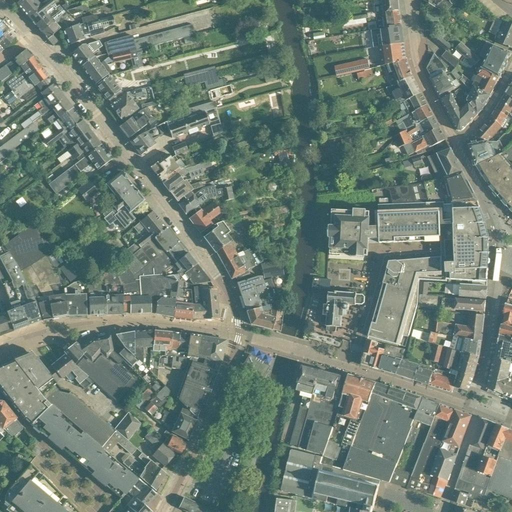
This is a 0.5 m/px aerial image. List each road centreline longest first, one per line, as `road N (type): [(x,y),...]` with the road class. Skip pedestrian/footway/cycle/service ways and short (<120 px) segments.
road 1 (residential): [(238,331),(219,277),(30,37)]
road 2 (residential): [(238,331),(220,400),(165,511)]
road 3 (residential): [(459,144),(421,77),(409,0)]
road 4 (residential): [(511,273),(502,269),(498,226),(459,144)]
